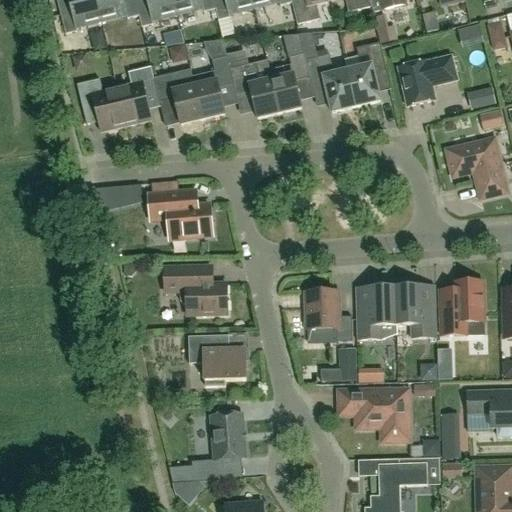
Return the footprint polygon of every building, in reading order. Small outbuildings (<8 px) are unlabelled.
[(75,29),(101,23),(95,0),(68,0),(71,13),(60,15),(64,35),(76,32),(75,29)] [(95,0),(101,23),(126,17),(127,20),(138,17),(136,9),(133,0),(123,0),(122,0),(95,0)] [(152,23),(177,17),(173,0),(146,0),(147,6),(136,9),(138,17),(141,29),(153,26),(152,23)] [(173,0),(177,17),(202,11),(203,14),(215,11),(213,3),(212,0),(173,0)] [(229,17),(254,11),(251,0),(224,0),(213,3),(215,11),(218,22),(229,20),(229,17)] [(251,0),(254,11),(279,4),(280,7),(292,5),(290,0),(251,0)] [(290,0),(292,5),(297,26),(320,21),(316,6),(330,2),(329,0),(290,0)] [(329,0),(330,2),(339,0),(344,0),(348,14),(371,9),(368,0),(329,0)] [(384,11),(405,6),(403,0),(368,0),(371,9),(373,18),(385,15),(384,11)] [(438,0),(440,10),(465,4),(463,0),(438,0)] [(492,48),(493,53),(507,50),(501,24),(499,25),(498,20),(482,24),(488,49),(492,48)] [(386,72),(379,45),(356,51),(360,70),(347,73),(356,109),(380,103),(373,75),(386,72)] [(192,68),(191,53),(176,54),(177,69),(192,68)] [(291,67),(269,72),(267,62),(266,63),(279,116),(302,110),(295,83),(310,80),(305,63),(304,56),(289,60),(291,67)] [(331,115),(356,109),(347,73),(334,76),(328,57),(305,63),(310,80),(312,90),(324,87),(331,115)] [(426,63),(398,70),(407,109),(435,102),(432,89),(457,83),(451,58),(426,64),(426,63)] [(257,121),(279,116),(266,63),(229,71),(226,59),(212,62),(214,73),(193,78),(195,88),(194,88),(202,122),(225,117),(218,90),(233,86),(236,98),(250,94),(257,121)] [(159,104),(153,80),(151,69),(128,75),(131,86),(117,89),(126,129),(151,122),(149,112),(160,109),(159,104)] [(184,90),(180,74),(153,80),(159,104),(174,100),(180,127),(202,122),(194,88),(184,90)] [(102,93),(100,81),(77,87),(83,114),(95,111),(101,135),(126,129),(117,89),(102,93)] [(472,101),(476,113),(499,106),(496,94),(472,101)] [(500,112),(479,117),(483,132),(503,127),(500,112)] [(480,201),(506,195),(493,142),(447,153),(453,179),(474,174),(480,201)] [(212,238),(209,207),(179,209),(178,195),(148,198),(150,222),(168,221),(170,241),(212,238)] [(187,306),(187,317),(227,316),(226,286),(210,286),(206,282),(206,268),(164,269),(165,295),(179,295),(180,303),(183,306),(187,306)] [(454,293),(439,293),(441,338),(483,337),(482,284),(454,285),(454,293)] [(411,328),(411,341),(436,340),(435,288),(395,289),(396,328),(411,328)] [(395,289),(355,290),(356,342),(382,342),(381,328),(396,328),(395,289)] [(511,292),(503,293),(504,340),(511,340),(511,292)] [(308,345),(352,344),(351,319),(337,319),(337,293),(306,294),(308,345)] [(204,365),(204,389),(225,388),(225,383),(245,382),(244,337),(188,339),(189,366),(204,365)] [(442,367),(426,367),(426,379),(442,379),(442,367)] [(387,384),(386,371),(360,373),(361,385),(387,384)] [(407,392),(355,394),(355,407),(358,407),(359,430),(381,429),(382,443),(397,443),(397,442),(405,442),(405,428),(408,428),(407,392)] [(467,417),(490,416),(491,430),(497,430),(497,439),(499,440),(511,439),(511,393),(467,394),(467,417)] [(199,463),(200,475),(224,473),(223,461),(245,460),(242,416),(210,418),(214,462),(199,463)] [(370,510),(364,510),(364,511),(399,511),(399,488),(427,487),(426,465),(378,467),(379,498),(370,498),(370,510)] [(477,511),(511,511),(511,492),(511,469),(476,470),(477,511)] [(422,511),(436,511),(437,501),(423,501),(422,511)]
